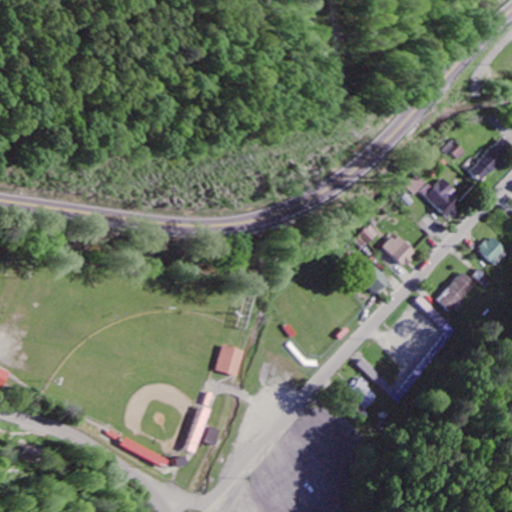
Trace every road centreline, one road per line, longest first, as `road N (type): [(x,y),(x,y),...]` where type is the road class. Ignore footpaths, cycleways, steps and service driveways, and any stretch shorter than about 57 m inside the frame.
road 1 (primary): [(511,11),(379,137),(258,220),(200,226),(0,203)]
road 2 (residential): [(511,175),(315,389)]
road 3 (track): [(0,365),(166,459),(201,399)]
road 4 (residential): [(0,405),(71,435),(176,511)]
road 5 (residential): [(315,389),(223,490),(172,504)]
